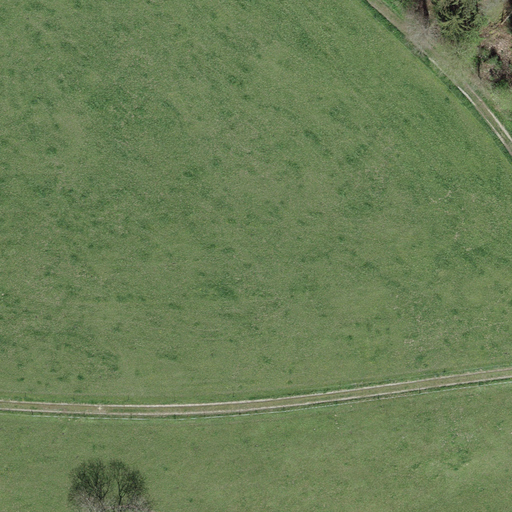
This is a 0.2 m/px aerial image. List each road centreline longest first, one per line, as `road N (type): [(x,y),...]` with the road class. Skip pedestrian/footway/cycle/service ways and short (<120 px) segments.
road 1 (track): [(0,404),(268,404),(511,371)]
road 2 (track): [(511,150),(474,99),(369,0)]
